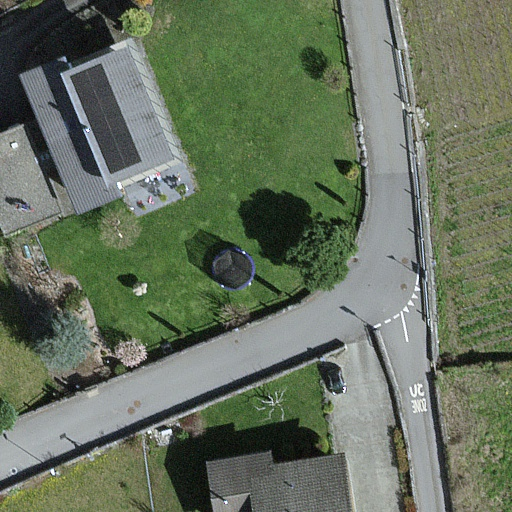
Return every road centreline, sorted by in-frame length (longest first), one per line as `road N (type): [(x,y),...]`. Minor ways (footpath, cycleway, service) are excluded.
road 1 (residential): [(0,460),(355,309),(391,284),(389,176),(365,0)]
road 2 (primary): [(271,511),(63,266),(0,170)]
